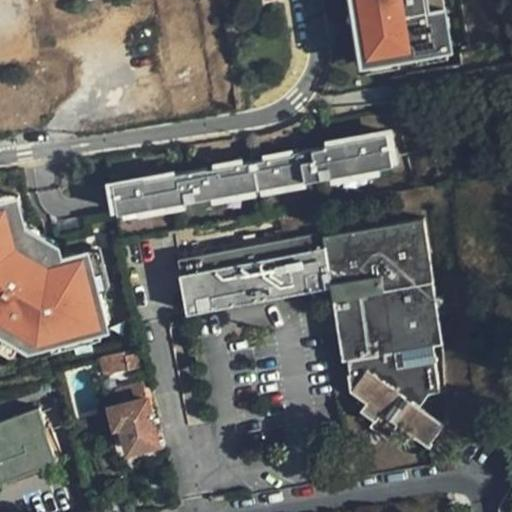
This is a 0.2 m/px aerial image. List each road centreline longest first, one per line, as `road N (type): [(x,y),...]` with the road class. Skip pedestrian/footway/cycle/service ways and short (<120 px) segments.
road 1 (residential): [(319,0),(327,58),(317,102),(0,157)]
road 2 (residential): [(485,511),(473,482),(458,477),(228,511)]
